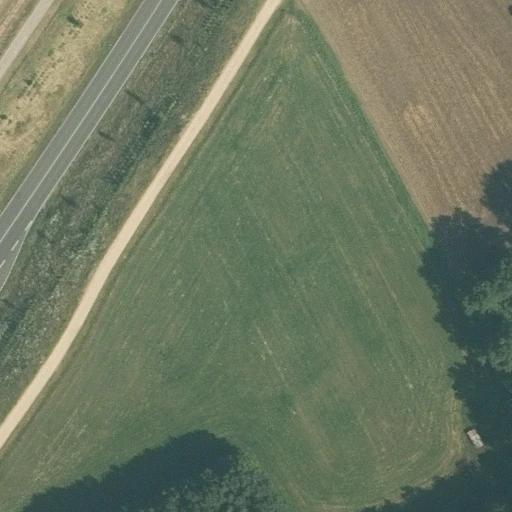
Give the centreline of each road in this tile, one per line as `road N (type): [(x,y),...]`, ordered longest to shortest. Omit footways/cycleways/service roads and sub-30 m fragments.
road 1 (track): [(0,438),(63,349),(274,0)]
road 2 (track): [(303,0),(511,393)]
road 3 (primary): [(0,245),(160,0)]
